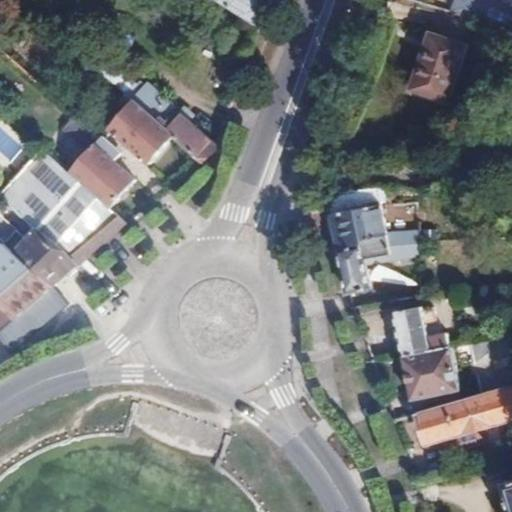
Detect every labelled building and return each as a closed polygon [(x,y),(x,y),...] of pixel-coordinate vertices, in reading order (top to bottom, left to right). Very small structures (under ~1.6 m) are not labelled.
[(256,0),(219,0),(225,3),(246,16),(261,26),(267,7),(256,0)] [(255,42),(261,26),(246,16),(239,35),(255,42)] [(466,43),(430,31),(412,87),(447,99),(466,43)] [(97,50),(86,61),(110,82),(122,91),(134,102),(144,91),(120,70),(118,72),(106,62),(108,59),(97,50)] [(122,91),(110,82),(88,108),(99,117),(122,91)] [(150,85),(144,91),(134,102),(146,112),(171,133),(202,159),(216,146),(150,85)] [(148,160),(171,133),(146,112),(134,102),(122,91),(99,117),(110,127),(148,160)] [(94,132),(73,112),(63,124),(84,144),(94,132)] [(80,180),(113,208),(138,179),(96,143),(95,143),(70,172),(80,180)] [(30,242),(67,276),(98,249),(129,222),(113,208),(80,180),(70,172),(45,150),(2,198),(40,231),(30,242)] [(332,221),(337,243),(368,237),(363,207),(388,203),(386,187),(378,187),(332,186),(332,221)] [(390,239),(412,236),(411,230),(389,234),(390,239)] [(344,277),(347,288),(372,284),(366,251),(413,242),(412,236),(390,239),(389,234),(368,237),(337,243),(344,277)] [(17,255),(55,287),(67,276),(30,242),(17,255)] [(0,269),(17,255),(9,247),(0,254),(0,269)] [(0,301),(2,303),(18,317),(55,287),(17,255),(0,269),(0,301)] [(55,287),(18,317),(36,333),(73,303),(55,287)] [(394,310),(402,356),(449,348),(445,330),(424,333),(423,321),(439,318),(437,302),(394,310)] [(0,363),(36,333),(18,317),(0,332),(0,363)] [(449,348),(402,356),(409,399),(456,390),(449,348)] [(477,403),(425,416),(431,441),(454,435),(457,447),(494,437),(491,426),(511,420),(511,393),(484,401),(477,403)]
